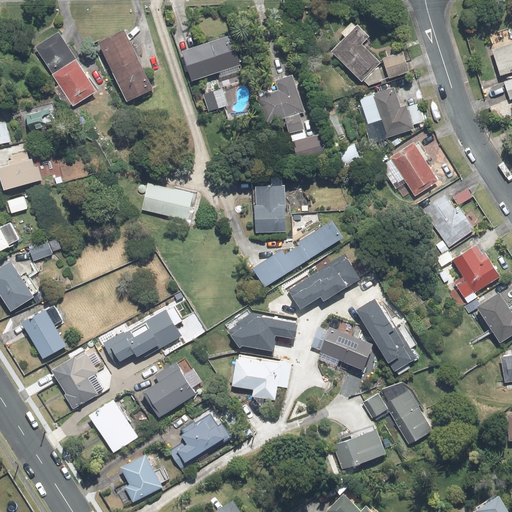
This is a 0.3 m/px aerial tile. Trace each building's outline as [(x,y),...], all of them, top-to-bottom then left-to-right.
[(369,35),(361,26),(337,49),(365,77),(380,62),(361,43),(369,35)] [(117,69),(142,58),(128,29),(103,40),(117,69)] [(57,73),(81,59),(63,30),(39,46),(56,74),(57,73)] [(234,35),(188,50),(197,79),(243,64),(234,35)] [(511,43),(496,49),(504,73),(511,70),(511,43)] [(405,53),(386,59),(391,76),(410,70),(405,53)] [(81,59),(57,73),(76,105),(101,89),(82,58),(81,59)] [(142,58),(117,69),(130,99),(155,87),(142,58)] [(269,123),(288,118),(301,163),(331,154),(325,133),(310,137),(303,111),(305,110),(295,75),(279,79),(282,89),(261,95),(269,123)] [(398,90),(376,97),(388,135),(414,127),(407,106),(403,107),(398,90)] [(55,108),(30,114),(34,130),(59,124),(55,108)] [(8,124),(0,126),(0,142),(11,141),(8,124)] [(360,142),(343,152),(347,168),(366,163),(360,142)] [(416,143),(395,156),(417,192),(438,179),(416,143)] [(38,158),(0,167),(0,189),(47,177),(44,164),(40,165),(38,158)] [(196,192),(152,181),(146,208),(190,219),(196,192)] [(288,185),(259,185),(259,231),(289,231),(288,185)] [(454,194),(460,205),(475,197),(469,186),(454,194)] [(447,195),(428,208),(452,242),(474,226),(460,207),(457,209),(447,195)] [(26,196),(10,200),(13,211),(29,207),(26,196)] [(0,248),(12,242),(0,216),(0,248)] [(286,250),(258,266),(269,283),(347,236),(337,219),(301,241),(303,245),(289,254),(286,250)] [(51,242),(31,249),(35,259),(54,253),(51,242)] [(480,246),(458,259),(478,290),(499,276),(480,246)] [(36,294),(16,260),(0,269),(0,283),(15,307),(36,294)] [(511,308),(502,293),(483,305),(505,338),(511,333),(511,308)] [(67,343),(49,310),(28,321),(45,354),(67,343)] [(170,310),(108,344),(118,362),(141,350),(142,352),(166,338),(168,342),(183,334),(170,310)] [(367,366),(376,342),(324,322),(315,347),(367,366)] [(89,351),(58,369),(77,405),(100,392),(91,376),(100,370),(89,351)] [(511,354),(503,356),(506,381),(511,380),(511,354)] [(283,365),(243,358),(239,382),(259,386),(258,393),(277,397),(283,365)] [(163,382),(148,392),(162,414),(200,390),(181,361),(158,376),(163,382)] [(410,389),(388,402),(414,441),(435,427),(410,389)] [(381,394),(364,404),(373,418),(389,407),(381,394)] [(118,400),(95,414),(116,449),(139,435),(118,400)] [(173,452),(181,465),(233,434),(225,421),(215,427),(211,419),(202,425),(200,421),(185,430),(191,441),(173,452)] [(380,428),(339,442),(347,465),(388,450),(380,428)] [(164,484),(150,454),(126,465),(135,484),(130,486),(136,498),(164,484)] [(360,511),(348,498),(333,511),(360,511)] [(509,511),(503,501),(483,511),(509,511)]
